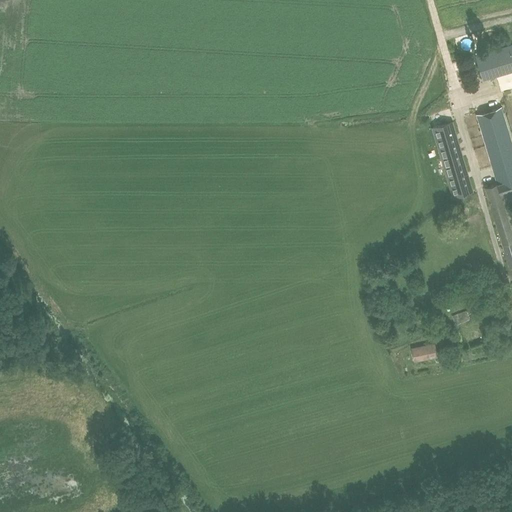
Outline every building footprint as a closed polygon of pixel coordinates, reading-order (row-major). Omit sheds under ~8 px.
[(511,45),(475,56),(481,78),(511,68),(511,45)] [(511,189),(511,139),(502,108),(476,115),(496,184),(485,187),(511,277),(511,226),(502,193),(511,189)] [(472,191),(452,122),(433,127),(453,197),(472,191)] [(452,316),(456,325),(470,319),(469,315),(481,310),(479,305),(452,316)] [(511,335),(494,341),(497,354),(511,349),(511,335)] [(412,348),(414,359),(429,356),(428,352),(435,351),(434,344),(412,348)]
